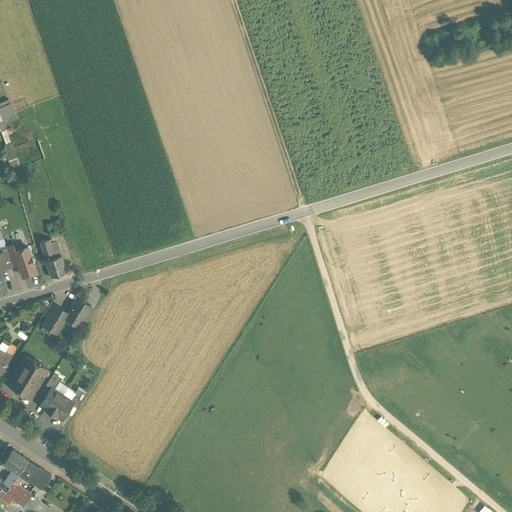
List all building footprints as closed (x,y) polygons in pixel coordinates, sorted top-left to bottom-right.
[(3,125),(17,120),(10,101),(0,104),(0,132),(5,145),(3,146),(5,151),(15,147),(14,142),(10,143),(3,125)] [(59,222),(47,225),(52,242),(57,241),(64,239),(59,222)] [(52,242),(50,243),(49,239),(40,242),(45,260),(61,255),(57,241),(52,242)] [(13,245),(6,247),(12,266),(19,263),(15,252),(15,251),(13,245)] [(6,247),(0,249),(0,252),(1,253),(5,268),(13,266),(12,266),(6,247)] [(15,251),(15,252),(19,263),(23,276),(35,272),(33,264),(31,256),(30,256),(27,247),(15,251)] [(45,260),(50,277),(67,272),(62,255),(61,255),(45,260)] [(89,307),(77,299),(68,314),(65,318),(66,319),(77,326),(82,318),(89,307)] [(42,302),(38,310),(44,312),(47,305),(42,302)] [(56,307),(51,303),(44,315),(49,318),(56,307)] [(68,314),(56,306),(56,307),(49,318),(44,325),(57,333),(66,319),(65,318),(68,314)] [(89,307),(82,318),(87,321),(94,310),(89,307)] [(12,356),(0,349),(0,374),(12,356)] [(48,370),(25,356),(9,382),(18,387),(16,391),(21,395),(24,391),(32,396),(48,370)] [(54,373),(46,385),(51,388),(52,388),(55,390),(62,378),(54,373)] [(51,388),(41,405),(52,412),(63,395),(55,390),(52,388),(51,388)] [(78,388),(70,400),(74,402),(73,402),(78,406),(86,393),(78,388)] [(63,395),(52,412),(63,419),(73,402),(74,402),(70,400),(63,395)] [(28,459),(12,449),(3,462),(13,469),(18,473),(28,459)] [(51,475),(28,459),(18,473),(23,476),(41,489),(51,475)] [(13,469),(0,487),(1,489),(6,492),(12,482),(18,473),(13,469)] [(18,473),(12,482),(17,485),(23,476),(18,473)] [(17,485),(12,482),(6,492),(5,493),(10,496),(22,504),(29,494),(17,485)] [(6,492),(1,489),(0,490),(0,497),(6,502),(10,496),(5,493),(6,492)]
